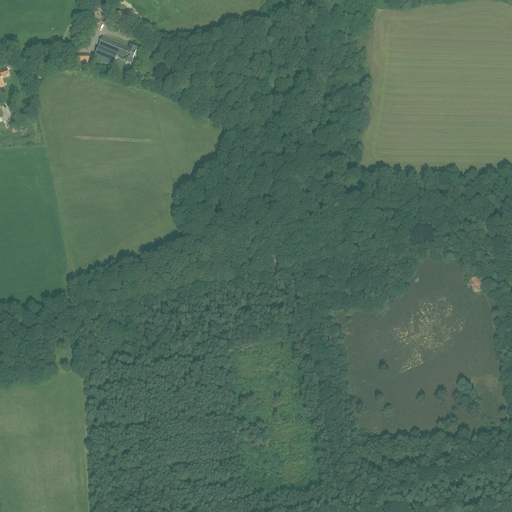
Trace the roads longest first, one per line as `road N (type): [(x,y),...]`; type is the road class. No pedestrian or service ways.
road 1 (track): [(423,244),(84,309)]
road 2 (track): [(511,468),(276,511)]
road 3 (track): [(298,268),(339,500)]
